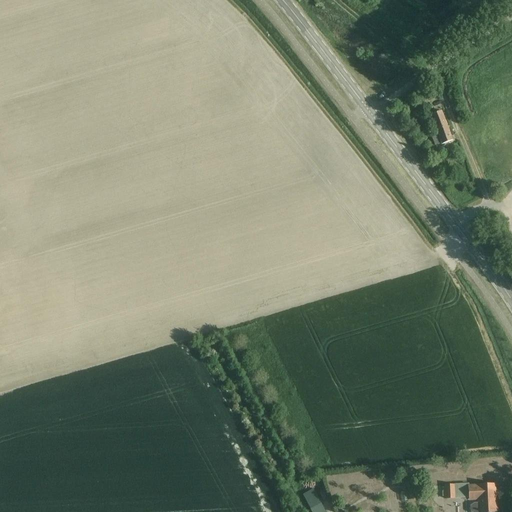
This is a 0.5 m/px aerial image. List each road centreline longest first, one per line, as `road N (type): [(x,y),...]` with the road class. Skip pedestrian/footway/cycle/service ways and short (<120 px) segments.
road 1 (secondary): [(511,301),(368,111)]
road 2 (unclassified): [(368,111),(511,18)]
road 3 (track): [(434,68),(488,205)]
road 4 (secondary): [(368,111),(280,0)]
